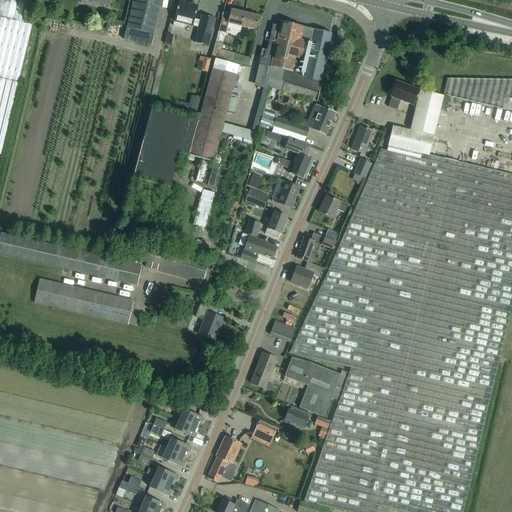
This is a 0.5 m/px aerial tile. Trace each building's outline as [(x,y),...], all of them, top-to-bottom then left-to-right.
[(0,0),(0,153),(17,83),(17,82),(31,26),(25,24),(26,22),(33,23),(35,16),(27,14),(30,0),(0,0)] [(132,0),(123,39),(150,46),(160,5),(161,0),(132,0)] [(198,27),(200,21),(194,19),(198,6),(190,4),(190,3),(186,2),(186,3),(178,1),(173,21),(174,22),(173,26),(184,29),(185,24),(193,26),(198,27)] [(228,20),(221,19),(218,32),(226,33),(227,28),(239,31),(244,13),(243,13),(244,11),(238,10),(237,12),(231,10),(228,20)] [(244,13),(240,31),(241,26),(255,30),(258,16),(244,13)] [(198,27),(194,42),(209,46),(216,18),(202,14),(200,21),(198,27)] [(331,33),(302,26),(281,22),(280,26),(272,25),(266,51),(265,50),(263,58),(261,58),(259,64),(258,65),(254,86),(268,90),(269,87),(277,90),(315,101),(318,93),(319,82),(331,33)] [(232,62),(234,54),(221,50),(222,46),(215,44),(211,56),(232,62)] [(234,54),(232,62),(247,66),(249,58),(240,55),(234,54)] [(200,57),(197,70),(207,72),(210,59),(204,58),(200,57)] [(238,66),(228,63),(215,60),(198,122),(151,110),(133,178),(170,188),(179,153),(212,162),(238,66)] [(511,79),(447,79),(443,94),(506,109),(508,98),(511,98),(511,79)] [(396,82),(392,91),(390,97),(391,98),(388,107),(396,110),(400,101),(413,106),(416,98),(417,98),(417,96),(419,90),(396,82)] [(351,511),(461,511),(511,302),(511,174),(429,155),(443,96),(420,90),(410,131),(392,126),(386,151),(380,150),(289,353),(350,370),(332,420),(304,500),(351,511)] [(270,107),(266,106),(265,110),(264,110),(259,124),(272,128),(273,126),(305,137),(308,128),(311,129),(316,132),(325,136),(335,113),(326,109),(315,104),(308,121),(306,124),(299,121),(298,124),(277,117),(277,115),(272,113),(269,112),(270,107)] [(262,138),(264,127),(232,122),(230,130),(241,132),(240,135),(262,138)] [(364,155),(373,131),(360,126),(351,150),(364,155)] [(265,137),(270,139),(279,143),(281,138),(272,134),(267,132),(265,137)] [(298,164),(307,168),(311,159),(305,157),(310,145),(301,142),(289,137),(284,149),(296,154),(292,163),(298,165),(298,164)] [(298,165),(292,163),(283,159),(279,159),(276,158),(275,162),(278,163),(290,168),(288,173),(303,179),(307,168),(298,164),(298,165)] [(365,178),(371,163),(359,159),(354,173),(365,178)] [(299,188),(290,184),(285,182),(276,203),(291,209),(299,188)] [(205,209),(215,211),(219,188),(209,186),(205,209)] [(267,200),(248,191),(244,200),(263,208),(267,200)] [(347,206),(335,200),(326,196),(318,212),(332,219),(335,214),(337,210),(343,213),(347,206)] [(203,210),(201,222),(211,224),(213,212),(203,210)] [(278,213),(274,212),(265,234),(277,239),(279,234),(280,234),(287,217),(278,213)] [(260,224),(248,221),(244,234),(256,237),(260,224)] [(324,237),(335,241),(338,233),(327,229),(324,237)] [(141,266),(0,233),(0,234),(0,254),(137,287),(141,266)] [(335,241),(324,237),(313,233),(310,240),(304,238),(297,258),(306,261),(313,263),(319,245),(332,250),(335,241)] [(268,243),(264,242),(249,236),(244,248),(240,257),(254,263),(257,256),(253,255),(254,252),(273,259),(277,248),(268,245),(268,243)] [(209,260),(199,258),(151,243),(145,267),(197,282),(198,277),(203,278),(209,260)] [(226,266),(215,261),(210,271),(221,276),(226,266)] [(313,265),(313,263),(306,261),(306,262),(307,262),(304,270),(296,267),(290,282),(307,289),(312,274),(319,277),(323,269),(313,265)] [(128,325),(133,301),(38,280),(33,303),(128,325)] [(157,308),(169,294),(164,289),(151,303),(157,308)] [(140,304),(144,306),(148,298),(143,296),(140,304)] [(201,302),(197,312),(195,317),(204,321),(198,334),(214,340),(215,340),(214,339),(215,335),(216,335),(217,333),(216,333),(219,326),(220,326),(223,318),(211,314),(214,307),(201,302)] [(295,329),(274,321),(269,335),(289,342),(295,329)] [(271,383),(268,381),(276,359),(262,353),(255,372),(257,373),(252,384),(264,389),(268,391),(271,389),(273,386),(271,383)] [(340,375),(309,363),(292,358),(284,377),(282,381),(306,390),(299,408),(323,417),(331,397),(338,400),(343,386),(342,385),(347,373),(342,370),(340,375)] [(161,406),(161,407),(172,410),(173,402),(163,399),(161,406)] [(289,406),(284,420),(293,423),(305,428),(309,418),(310,414),(289,406)] [(179,419),(196,427),(199,421),(202,422),(203,418),(183,409),(179,419)] [(329,421),(317,417),(314,424),(328,429),(331,422),(329,421)] [(163,430),(166,423),(156,419),(153,426),(163,430)] [(194,433),(196,427),(179,419),(174,430),(195,438),(197,434),(194,433)] [(270,443),(277,429),(259,421),(252,435),(270,443)] [(160,437),(163,430),(153,426),(150,433),(160,437)] [(234,465),(232,464),(241,444),(225,436),(215,457),(217,458),(207,478),(218,483),(220,477),(230,481),(235,469),(234,465)] [(166,448),(184,456),(186,450),(189,451),(191,447),(171,438),(166,448)] [(315,451),(311,443),(303,447),(307,454),(315,451)] [(150,459),(153,452),(143,447),(140,454),(150,459)] [(181,462),(184,456),(166,448),(162,459),(182,467),(184,463),(181,462)] [(147,466),(150,459),(140,454),(137,461),(147,466)] [(153,477),(171,485),(174,479),(176,480),(178,476),(158,467),(153,477)] [(138,488),(141,481),(131,477),(128,484),(138,488)] [(169,491),(171,485),(153,477),(149,488),(169,496),(171,492),(169,491)] [(138,488),(128,484),(122,481),(119,488),(135,495),(138,488)] [(141,507),(153,511),(159,511),(161,508),(164,510),(166,505),(145,496),(141,507)] [(217,511),(245,511),(249,506),(236,500),(234,505),(223,500),(217,511)] [(278,511),(279,510),(265,504),(256,500),(250,511),(278,511)] [(317,511),(319,507),(300,501),(296,511),(317,511)] [(118,506),(112,503),(108,511),(127,511),(117,508),(118,506)]
